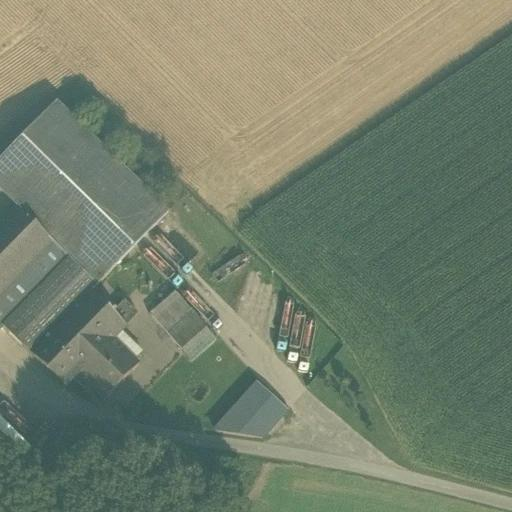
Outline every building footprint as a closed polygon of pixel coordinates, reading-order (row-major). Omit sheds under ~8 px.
[(0,192),(16,208),(51,243),(95,286),(96,287),(166,215),(55,104),(0,159),(0,192)] [(0,295),(51,243),(16,208),(0,224),(0,295)] [(28,354),(89,293),(95,286),(51,243),(0,295),(0,330),(2,329),(28,354)] [(64,389),(77,376),(112,341),(119,334),(124,328),(111,314),(89,293),(28,354),(64,389)] [(174,293),(148,315),(179,351),(206,328),(174,293)] [(123,302),(111,314),(124,328),(137,315),(123,302)] [(123,336),(119,334),(112,341),(133,362),(141,354),(123,336)] [(112,341),(77,376),(102,401),(138,366),(133,362),(112,341)] [(256,385),(215,432),(261,439),(285,412),(256,385)]
